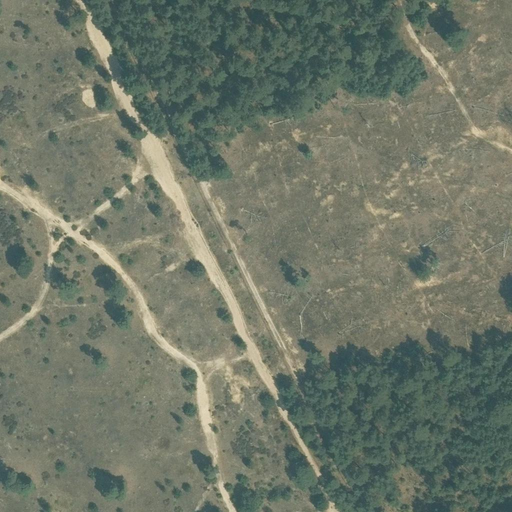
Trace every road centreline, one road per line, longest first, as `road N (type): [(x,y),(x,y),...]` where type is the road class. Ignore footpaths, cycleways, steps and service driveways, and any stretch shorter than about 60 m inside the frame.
road 1 (track): [(338,511),(81,0)]
road 2 (track): [(111,0),(366,511)]
road 3 (unknown): [(397,0),(458,107),(511,159)]
road 4 (track): [(0,338),(33,310),(46,287),(51,245),(70,230)]
